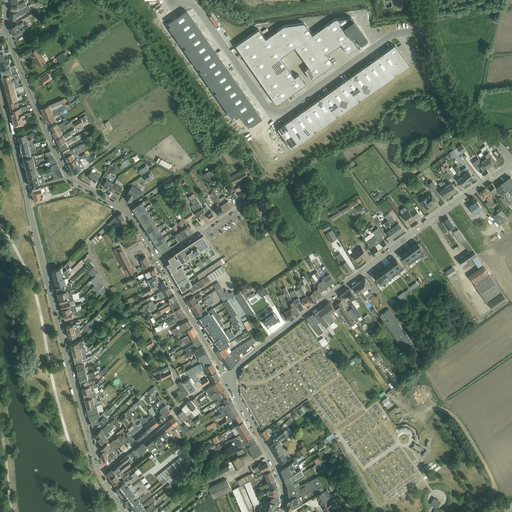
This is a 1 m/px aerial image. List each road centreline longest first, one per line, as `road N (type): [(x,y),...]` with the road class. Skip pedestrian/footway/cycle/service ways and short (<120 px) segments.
road 1 (tertiary): [(511,164),(383,252),(230,379)]
road 2 (residential): [(426,28),(393,34),(274,116),(192,1)]
road 3 (residential): [(99,472),(25,188)]
road 4 (residential): [(68,178),(4,31)]
road 5 (unclassified): [(511,160),(468,109),(426,28)]
road 6 (tertiary): [(230,379),(279,472),(279,511)]
road 7 (residential): [(212,383),(99,472)]
road 8 (track): [(464,511),(488,497),(492,478),(456,422),(436,408)]
road 9 (residential): [(158,259),(125,211),(68,178)]
